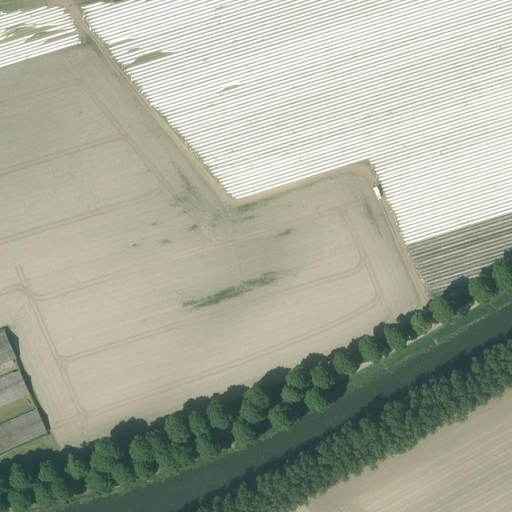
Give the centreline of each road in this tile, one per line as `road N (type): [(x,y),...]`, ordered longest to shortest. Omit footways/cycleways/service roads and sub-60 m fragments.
road 1 (unclassified): [(0,490),(159,455),(259,414),(511,283)]
road 2 (track): [(233,511),(511,361)]
